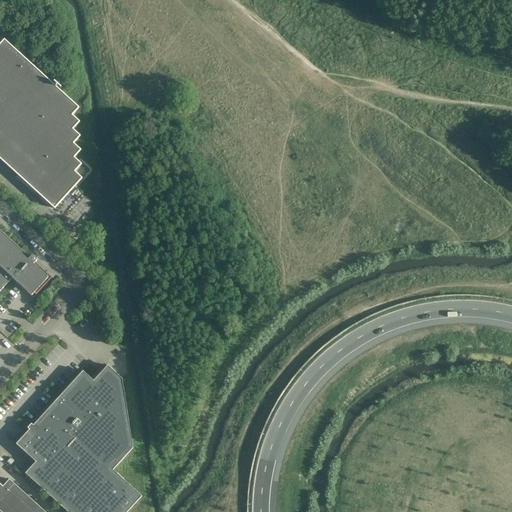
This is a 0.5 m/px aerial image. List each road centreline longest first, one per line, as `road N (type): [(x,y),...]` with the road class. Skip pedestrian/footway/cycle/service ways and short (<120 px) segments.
road 1 (track): [(121,116),(148,88),(192,77),(291,95),(326,77),(511,110)]
road 2 (motorway): [(262,511),(279,429),(336,355),(377,329),(424,314),(511,317)]
road 3 (unclassified): [(0,206),(78,283),(74,299),(0,381)]
road 4 (track): [(373,87),(499,195)]
